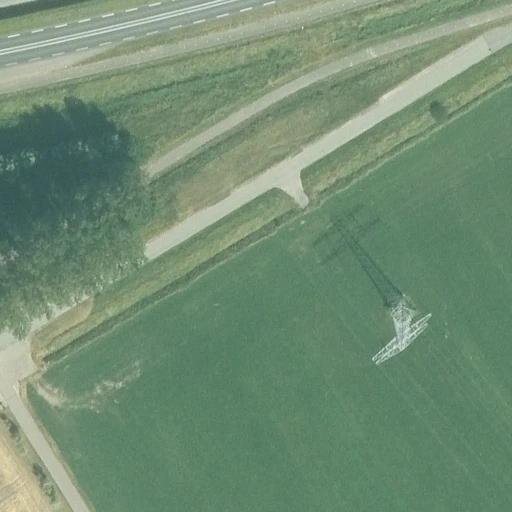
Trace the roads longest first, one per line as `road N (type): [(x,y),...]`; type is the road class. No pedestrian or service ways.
road 1 (unclassified): [(0,344),(511,34)]
road 2 (primary): [(0,53),(229,0)]
